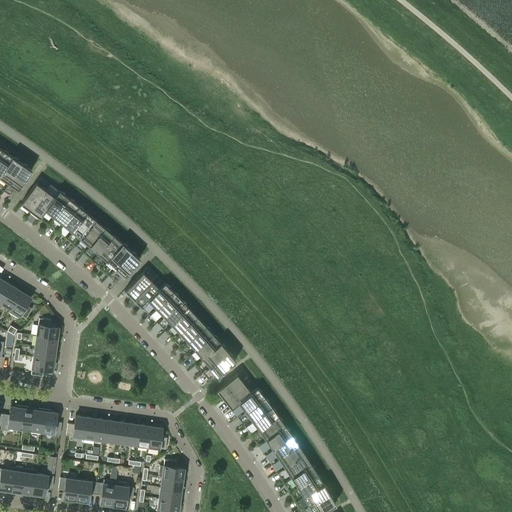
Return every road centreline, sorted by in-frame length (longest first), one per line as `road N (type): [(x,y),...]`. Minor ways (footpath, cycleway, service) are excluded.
road 1 (residential): [(0,212),(90,281),(176,366),(279,511)]
road 2 (residential): [(191,511),(196,476),(167,420),(59,403)]
road 3 (residential): [(0,264),(51,298),(71,323),(62,386)]
